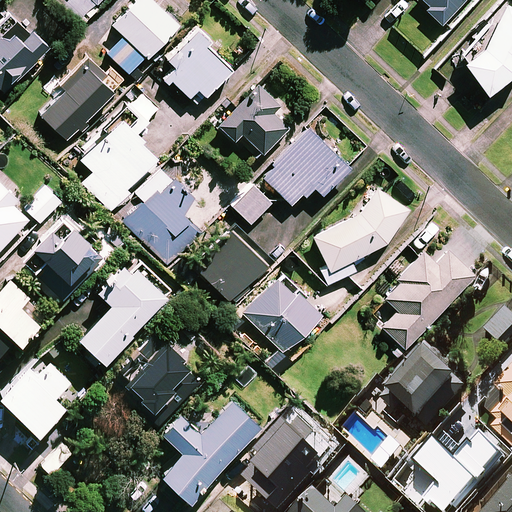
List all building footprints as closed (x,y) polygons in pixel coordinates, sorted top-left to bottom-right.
[(64,0),(61,3),(77,19),(95,0),(64,0)] [(106,52),(128,72),(144,55),(145,56),(177,22),(152,0),(132,0),(112,23),(123,33),(106,52)] [(421,0),(427,4),(423,9),(439,23),(460,0),(421,0)] [(511,6),(505,2),(483,42),(460,59),(485,91),(511,70),(511,6)] [(0,29),(0,87),(3,90),(45,46),(13,16),(0,29)] [(174,64),(161,77),(167,82),(171,78),(195,102),(230,66),(210,47),(214,43),(195,25),(165,55),(174,64)] [(39,112),(65,136),(75,125),(79,129),(87,120),(83,117),(111,88),(97,75),(102,69),(85,53),(58,81),(64,86),(39,112)] [(279,104),(258,83),(250,90),(253,93),(244,102),(241,99),(217,123),(233,139),(241,131),(261,151),(287,126),(273,111),(279,104)] [(81,180),(110,208),(129,188),(125,184),(154,154),(138,139),(141,136),(134,130),(157,107),(141,91),(127,106),(136,114),(127,123),(118,114),(78,155),(92,168),(81,180)] [(260,174),(290,202),(299,191),(302,194),(311,184),(321,193),(348,163),(306,124),(260,174)] [(189,196),(157,165),(133,189),(142,197),(120,218),(166,262),(199,229),(177,208),(189,196)] [(0,245),(11,234),(0,223),(0,198),(8,190),(0,182),(0,245)] [(269,200),(251,183),(231,205),(249,221),(269,200)] [(327,267),(319,270),(325,283),(356,269),(350,257),(385,241),(409,206),(377,184),(358,212),(312,233),(327,267)] [(59,198),(46,185),(25,208),(38,220),(59,198)] [(103,255),(62,215),(20,258),(33,270),(61,298),(87,272),(103,255)] [(267,260),(228,223),(190,262),(229,299),(267,260)] [(472,272),(445,247),(433,260),(421,249),(396,275),(399,278),(371,308),(385,320),(380,325),(402,346),(472,272)] [(165,288),(126,255),(97,290),(108,299),(77,336),(104,360),(165,288)] [(280,349),(318,311),(294,287),(292,290),(275,274),(240,310),(280,349)] [(0,286),(0,324),(12,336),(18,342),(37,322),(19,305),(28,296),(9,277),(0,286)] [(511,332),(511,314),(506,309),(486,331),(501,345),(511,332)] [(0,348),(12,336),(0,324),(0,348)] [(190,360),(180,351),(155,326),(136,346),(139,349),(120,369),(126,375),(122,379),(150,406),(146,410),(156,419),(196,378),(184,367),(190,360)] [(468,388),(426,346),(411,361),(385,387),(427,429),(468,388)] [(31,367),(28,363),(0,390),(0,395),(36,433),(61,408),(49,396),(66,380),(42,356),(31,367)] [(511,370),(496,386),(509,399),(493,416),(499,422),(493,428),(511,446),(511,370)] [(291,396),(269,374),(259,384),(281,406),(291,396)] [(306,408),(294,396),(282,408),(293,420),(306,408)] [(259,426),(231,398),(199,432),(179,413),(161,432),(181,451),(160,473),(188,499),(259,426)] [(82,428),(70,415),(33,451),(46,463),(82,428)] [(243,479),(274,510),(312,473),(309,470),(321,458),(308,444),(316,437),(302,423),(292,433),(285,426),(255,454),(261,461),(243,479)] [(422,500),(434,511),(442,511),(448,506),(453,511),(505,456),(480,433),(455,460),(435,441),(414,463),(437,484),(422,500)] [(511,511),(511,483),(485,511),(511,511)] [(339,511),(316,490),(295,511),(365,511),(351,498),(339,511)] [(233,511),(223,502),(213,511),(233,511)]
